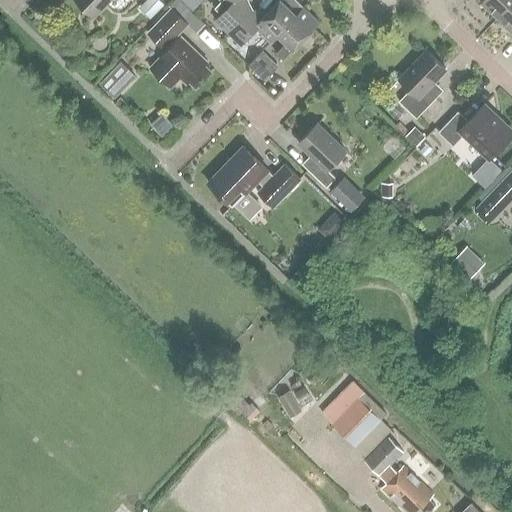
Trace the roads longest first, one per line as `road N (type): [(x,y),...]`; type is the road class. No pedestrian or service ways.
road 1 (residential): [(168,170),(240,96),(268,121),(360,30),(369,0)]
road 2 (residential): [(511,87),(428,0)]
